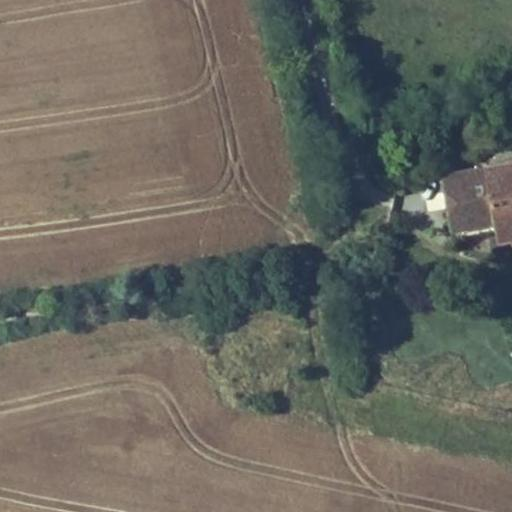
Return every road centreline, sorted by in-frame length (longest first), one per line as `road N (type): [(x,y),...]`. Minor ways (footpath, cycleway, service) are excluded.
road 1 (track): [(295,0),(344,151)]
road 2 (track): [(300,281),(348,229),(344,151)]
